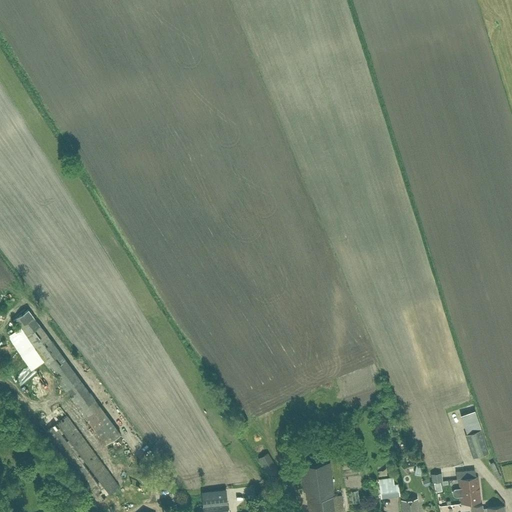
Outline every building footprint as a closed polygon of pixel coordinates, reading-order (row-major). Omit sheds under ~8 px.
[(14,319),(96,430),(106,445),(112,441),(121,434),(28,309),(14,319)] [(34,368),(17,376),(21,385),(38,377),(34,368)] [(61,386),(29,410),(79,477),(111,453),(61,386)] [(467,429),(479,425),(474,409),(462,414),(467,429)] [(480,428),(465,434),(472,456),(488,451),(480,428)] [(288,431),(280,441),(289,446),(296,436),(288,431)] [(343,511),(341,494),(335,495),(330,462),(301,465),(304,491),(306,491),(308,511),(343,511)] [(432,482),(442,481),(441,472),(430,473),(432,482)] [(456,496),(460,496),(461,503),(480,501),(477,476),(458,479),(459,488),(455,488),(453,489),(452,491),(453,494),(454,496),(456,496)] [(282,477),(273,482),(289,510),(298,505),(282,477)] [(378,479),(379,485),(381,498),(399,495),(397,483),(394,483),(393,477),(378,479)] [(225,490),(201,492),(203,504),(213,503),(226,502),(227,502),(225,490)] [(359,502),(357,491),(351,492),(352,503),(359,502)] [(418,511),(417,497),(400,499),(401,511),(418,511)] [(213,503),(203,504),(203,511),(227,511),(227,502),(226,502),(213,503)]
